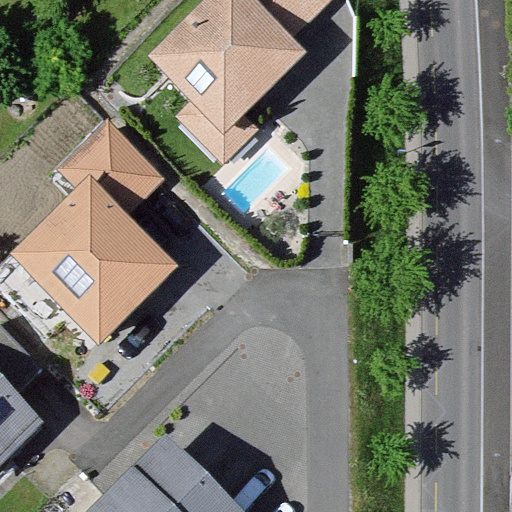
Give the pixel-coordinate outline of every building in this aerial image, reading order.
[(288,49),(236,0),(218,0),(148,72),(226,146),(304,65),(288,49)] [(336,0),(236,0),(288,49),(336,0)] [(172,194),(105,126),(55,176),(81,202),(5,277),(90,364),(173,283),(128,237),(172,194)] [(42,371),(0,328),(0,467),(38,430),(10,402),(42,371)] [(224,511),(160,449),(98,511),(224,511)]
